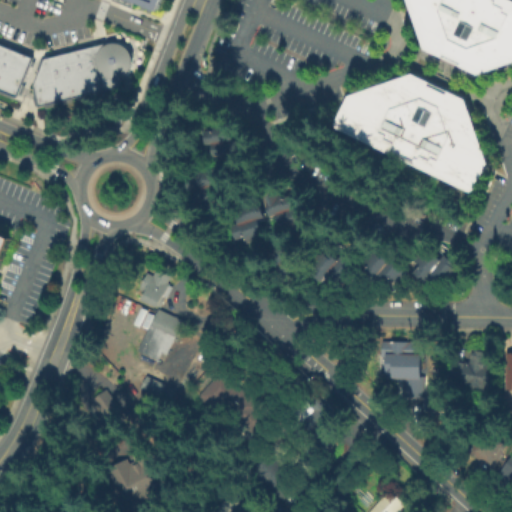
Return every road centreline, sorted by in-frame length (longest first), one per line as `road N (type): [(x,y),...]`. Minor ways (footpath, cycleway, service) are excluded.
road 1 (tertiary): [(276,326),(480,511)]
road 2 (tertiary): [(481,316),(309,313),(276,326)]
road 3 (secondary): [(146,174),(132,158),(109,152),(82,169),(77,197),(94,220),(120,225),(142,211),(149,194)]
